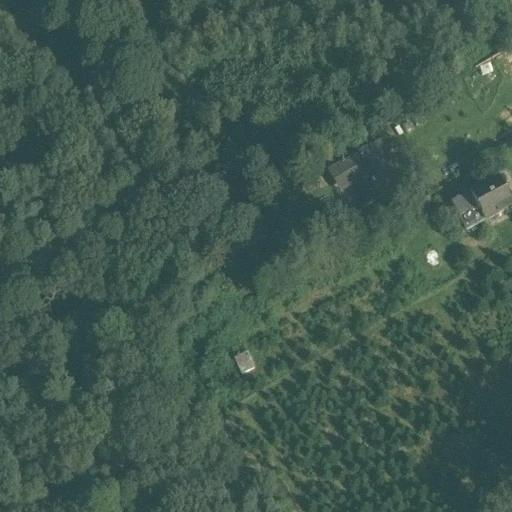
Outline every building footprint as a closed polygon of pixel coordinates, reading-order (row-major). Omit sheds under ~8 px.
[(378,145),(336,169),(347,188),(355,183),(368,206),(401,186),(378,145)] [(511,207),(497,179),(469,194),(484,223),(511,207)] [(469,194),(451,204),(466,232),(484,223),(469,194)] [(234,335),(226,339),(231,352),(240,348),(234,335)] [(246,354),(233,361),(241,376),(253,370),(246,354)]
